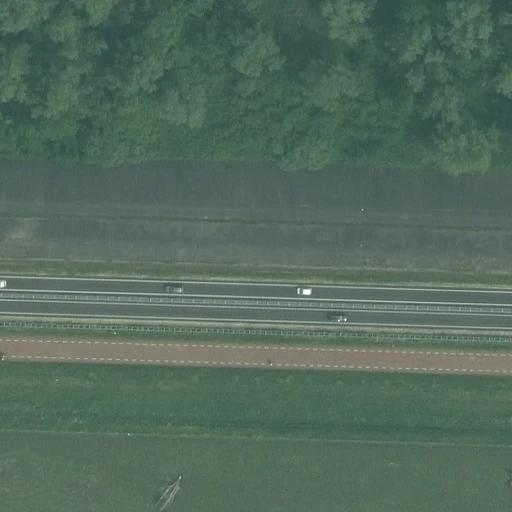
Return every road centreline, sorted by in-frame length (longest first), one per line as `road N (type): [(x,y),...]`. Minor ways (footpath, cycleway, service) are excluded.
road 1 (trunk): [(511,303),(0,287)]
road 2 (tertiary): [(511,364),(0,348)]
road 3 (trunk): [(0,308),(511,323)]
